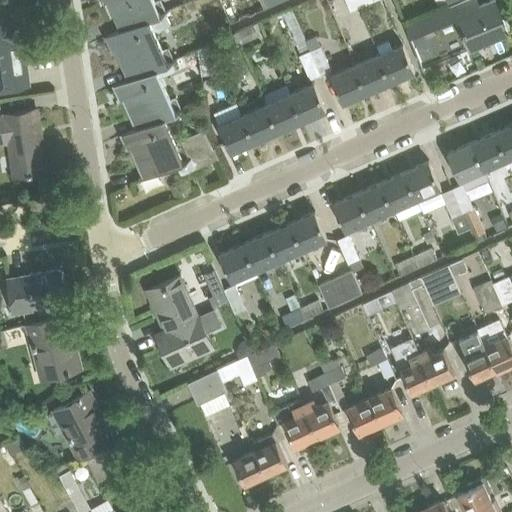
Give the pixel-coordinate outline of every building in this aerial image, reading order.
[(149,17),(163,11),(167,9),(162,0),(101,0),(103,3),(109,0),(112,0),(124,28),(149,17)] [(362,5),(359,0),(346,0),(351,10),(362,5)] [(508,30),(495,0),(490,0),(480,4),(478,0),(462,0),(459,1),(458,0),(448,4),(442,7),(460,49),(508,30)] [(155,31),(169,23),(163,11),(149,17),(124,28),(107,36),(113,51),(119,48),(132,77),(156,66),(171,59),(174,58),(168,46),(163,48),(155,31)] [(26,40),(23,15),(0,18),(0,87),(28,83),(24,59),(19,60),(16,41),(26,40)] [(258,35),(253,23),(235,31),(239,40),(240,40),(241,41),(258,35)] [(216,52),(217,52),(218,52),(219,53),(232,47),(231,43),(239,40),(235,31),(211,41),(216,52)] [(223,70),(219,60),(217,52),(216,52),(211,41),(198,47),(201,75),(223,70)] [(403,42),(379,53),(391,80),(415,70),(403,42)] [(332,69),(321,43),(299,53),(310,78),(332,69)] [(391,80),(379,53),(355,64),(367,91),(391,80)] [(161,76),(176,70),(171,59),(156,66),(132,77),(115,84),(121,100),(127,97),(140,126),(164,115),(181,107),(176,94),(170,97),(161,76)] [(331,74),(343,101),(367,91),(355,64),(331,74)] [(315,81),(291,92),(303,119),(327,109),(315,81)] [(291,92),(287,82),(263,93),(279,130),(303,119),(291,92)] [(263,93),(240,104),(244,113),(243,113),(255,140),(279,130),(263,93)] [(40,126),(37,108),(6,113),(7,114),(0,114),(0,141),(9,140),(15,174),(44,169),(38,126),(40,126)] [(219,124),(231,151),(255,140),(243,113),(219,124)] [(205,129),(176,142),(164,115),(140,126),(122,134),(129,149),(135,146),(148,176),(177,163),(182,173),(218,157),(205,129)] [(511,167),(511,122),(496,130),(508,157),(511,168),(511,167)] [(508,157),(496,130),(472,140),(484,168),(508,157)] [(448,151),(460,179),(484,168),(472,140),(448,151)] [(441,187),(429,159),(405,170),(418,197),(441,187)] [(405,170),(382,180),(394,208),(418,197),(405,170)] [(394,208),(382,180),(358,191),(370,218),(394,208)] [(463,210),(475,235),(484,230),(463,182),(453,187),(463,210)] [(453,187),(442,192),(452,215),(463,210),(453,187)] [(334,201),(346,229),(370,218),(358,191),(334,201)] [(328,237),(315,210),(291,220),(304,248),(328,237)] [(291,220),(267,231),(280,258),(304,248),(291,220)] [(256,269),(280,258),(267,231),(243,241),(256,269)] [(338,238),(349,262),(360,257),(349,233),(338,238)] [(220,252),(232,279),(256,269),(243,241),(220,252)] [(436,256),(431,245),(414,253),(418,264),(436,256)] [(395,261),(400,272),(418,264),(414,253),(395,261)] [(462,291),(448,262),(420,275),(434,304),(462,291)] [(215,267),(204,272),(213,294),(209,296),(214,307),(229,300),(215,267)] [(8,276),(11,296),(14,313),(33,310),(33,305),(66,300),(61,268),(8,276)] [(351,268),(317,283),(328,306),(362,290),(351,268)] [(180,274),(151,287),(169,327),(169,328),(197,314),(188,292),(180,274)] [(511,297),(511,282),(508,274),(491,282),(501,303),(511,297)] [(441,321),(420,275),(390,288),(399,308),(417,300),(429,327),(441,321)] [(488,283),(486,278),(473,284),(485,310),(501,303),(491,282),(488,283)] [(225,288),(235,311),(246,306),(236,283),(225,288)] [(282,313),(286,324),(305,316),(300,305),(301,305),(295,292),(285,297),(291,309),(282,313)] [(375,296),(363,302),(367,313),(380,307),(375,296)] [(318,297),(301,305),(300,305),(305,316),(322,308),(318,297)] [(163,330),(157,332),(170,362),(188,354),(211,344),(206,330),(221,324),(214,307),(199,313),(197,314),(169,328),(169,327),(163,330)] [(59,330),(55,315),(21,325),(24,339),(31,337),(41,377),(81,366),(70,327),(59,330)] [(486,344),(479,327),(459,336),(466,353),(464,354),(475,378),(497,369),(486,344)] [(486,344),(497,369),(511,361),(511,345),(507,334),(486,344)] [(412,336),(391,346),(401,367),(403,373),(412,392),(433,382),(419,351),(412,336)] [(246,354),(252,367),(253,366),(280,355),(274,341),(252,351),(252,352),(246,354)] [(382,346),(366,354),(370,363),(377,360),(384,375),(393,371),(386,356),(382,346)] [(420,351),(419,351),(433,382),(455,372),(447,354),(444,348),(432,353),(429,347),(427,348),(420,351)] [(244,383),(258,377),(253,366),(252,367),(246,354),(240,357),(217,367),(223,379),(240,372),(244,383)] [(322,362),(326,370),(324,371),(341,409),(349,406),(360,430),(381,421),(370,396),(350,405),(337,377),(345,374),(337,356),(322,362)] [(312,390),(320,386),(327,401),(317,405),(314,399),(304,404),(318,434),(339,424),(334,413),(341,409),(324,371),(322,372),(317,361),(305,366),(309,377),(307,378),(312,390)] [(195,378),(189,381),(199,403),(227,389),(217,368),(195,378)] [(403,411),(392,386),(370,396),(381,421),(403,411)] [(54,409),(81,458),(105,445),(98,432),(109,426),(89,390),(54,409)] [(302,405),(299,397),(279,406),(296,444),(318,434),(304,404),(302,405)] [(251,441),(255,449),(266,473),(288,463),(273,431),(251,441)] [(10,454),(23,448),(17,437),(5,443),(10,454)] [(127,437),(117,442),(122,450),(131,445),(127,437)] [(87,459),(98,478),(125,464),(114,445),(87,459)] [(266,473),(255,449),(234,459),(245,483),(266,473)] [(59,474),(81,511),(91,506),(69,468),(59,474)] [(465,489),(458,492),(466,511),(497,511),(495,506),(488,491),(492,489),(485,475),(463,485),(465,489)] [(130,511),(118,511),(115,506),(114,507),(116,511),(157,511),(160,510),(145,484),(132,492),(140,506),(130,511)] [(449,511),(443,499),(422,508),(423,511),(449,511)]
